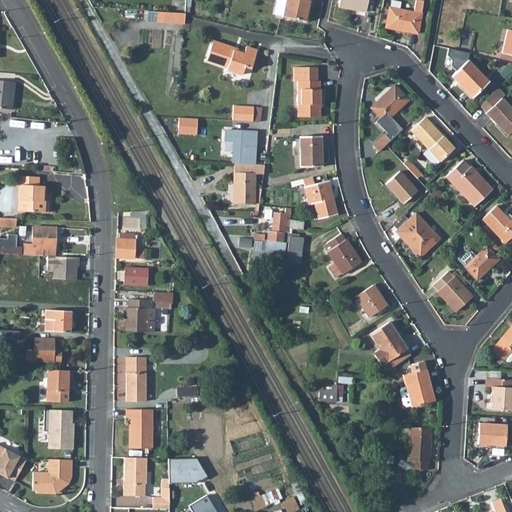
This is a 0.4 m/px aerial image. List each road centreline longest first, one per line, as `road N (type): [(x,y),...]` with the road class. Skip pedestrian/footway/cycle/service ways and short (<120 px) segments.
road 1 (residential): [(95,511),(102,191),(85,127),(11,0)]
road 2 (residential): [(511,178),(398,59),(361,54),(347,142),(354,197),(382,256),(454,353)]
road 3 (residential): [(87,0),(297,381)]
road 4 (residential): [(454,353),(454,469),(478,479),(511,467)]
road 5 (track): [(370,511),(297,381)]
